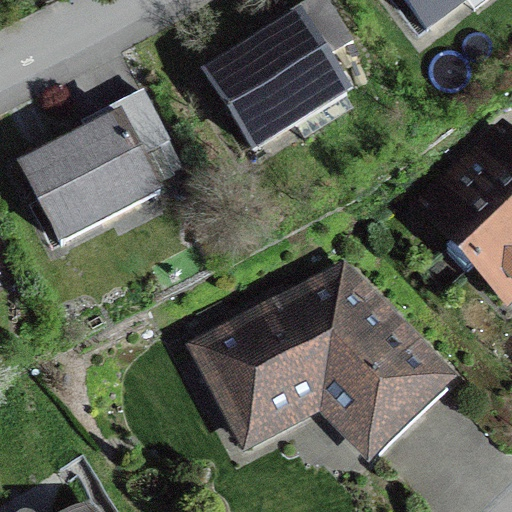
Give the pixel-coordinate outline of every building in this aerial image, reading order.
[(293,26),(204,82),(251,156),(294,130),(303,144),(349,115),(340,100),(343,99),(322,65),(350,47),(320,0),(315,0),(288,18),(293,26)] [(396,0),(424,36),(471,0),(396,0)] [(108,114),(112,123),(19,171),(59,249),(156,200),(137,162),(166,147),(141,98),(108,114)] [(470,166),(459,176),(451,184),(419,215),(452,249),(445,256),(463,276),(471,269),(504,304),(511,295),(511,149),(500,137),(470,166)] [(366,452),(435,387),(339,285),(201,358),(226,404),(222,407),(241,444),(319,403),(366,452)]
